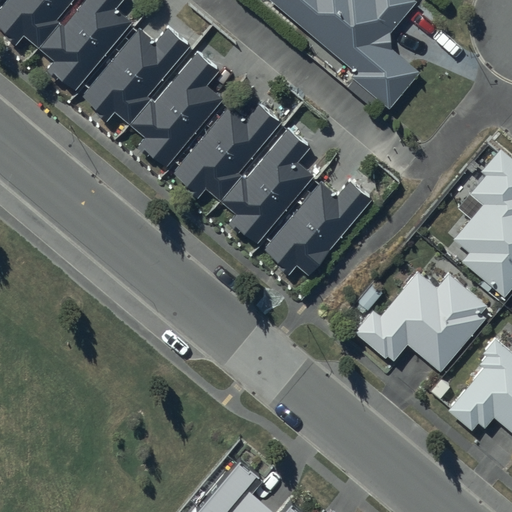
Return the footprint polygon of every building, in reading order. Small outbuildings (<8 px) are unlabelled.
[(38,45),(62,16),(58,12),(67,0),(4,0),(0,5),(0,22),(10,31),(7,34),(15,41),(23,32),(38,45)] [(62,16),(38,45),(53,58),(46,66),(56,74),(58,71),(73,84),(131,17),(115,4),(117,0),(81,0),(65,19),(62,16)] [(275,0),(355,69),(352,72),(389,105),(419,70),(391,46),(390,28),(414,0),(275,0)] [(129,121),(151,94),(148,91),(190,42),(169,24),(157,38),(140,24),(82,92),(100,108),(98,111),(106,117),(114,108),(129,121)] [(151,94),(129,121),(144,134),(137,142),(145,149),(146,148),(164,163),(223,94),(207,81),(219,67),(198,49),(156,98),(151,94)] [(220,197),(242,171),(238,167),(280,117),(259,99),(246,114),(231,101),(174,169),(192,183),(190,186),(199,194),(206,185),(220,197)] [(242,171),(220,197),(235,209),(227,219),(238,228),(241,225),(257,238),(314,170),(298,157),(310,143),(288,124),(246,174),(242,171)] [(511,153),(500,143),(479,167),(485,171),(470,191),(483,200),(472,214),(453,236),(467,249),(461,257),(504,293),(511,282),(511,153)] [(322,178),(265,245),(282,259),(279,262),(288,270),(296,262),(306,271),(371,195),(350,177),(338,192),(322,178)] [(373,305),(354,326),(384,353),(386,351),(393,356),(407,340),(439,368),(487,314),(480,308),(486,301),(449,269),(436,284),(418,267),(380,311),(373,305)] [(511,348),(495,334),(481,349),(485,352),(478,360),(483,364),(448,406),(471,426),(478,418),(484,424),(494,412),(511,427),(511,348)] [(296,511),(291,507),(286,511),(270,511),(248,493),(259,480),(241,465),(200,511),(296,511)]
